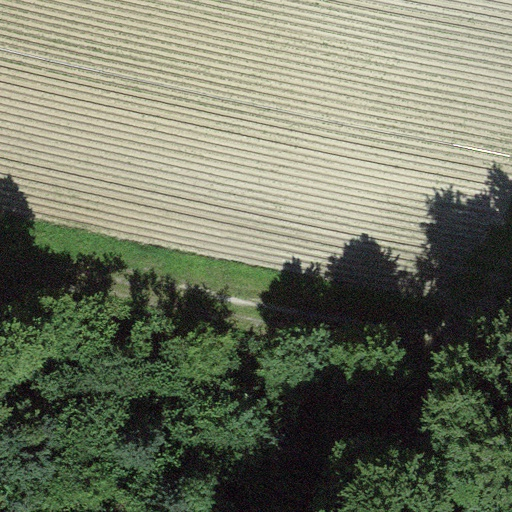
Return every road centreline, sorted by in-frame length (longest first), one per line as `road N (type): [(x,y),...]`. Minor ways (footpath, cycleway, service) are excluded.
road 1 (track): [(511,331),(480,344),(63,306),(0,290)]
road 2 (track): [(480,344),(366,438),(323,511)]
